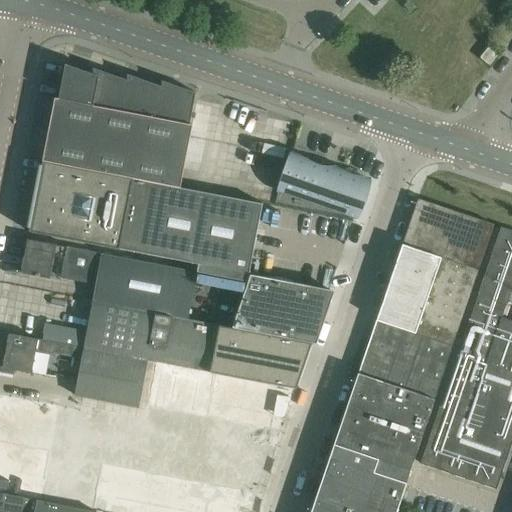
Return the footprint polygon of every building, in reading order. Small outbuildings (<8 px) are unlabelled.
[(489,47),(480,58),(489,65),(498,54),(489,47)] [(54,99),(42,162),(121,177),(179,188),(191,126),(189,125),(195,95),(195,94),(161,80),(161,82),(162,82),(161,86),(127,73),(127,74),(127,75),(126,79),(93,66),(92,67),(93,68),(91,75),(90,75),(73,72),(66,77),(61,101),(54,99)] [(291,156),(280,189),(355,215),(366,182),(363,181),(341,173),(291,156)] [(42,162),(29,231),(199,265),(198,271),(248,281),(253,255),(259,225),(263,204),(179,188),(121,177),(42,162)] [(416,199),(393,267),(469,293),(477,270),(479,271),(494,225),(474,218),(474,219),(419,200),(416,199)] [(456,358),(420,464),(497,490),(511,445),(511,322),(501,319),(505,308),(507,305),(511,290),(511,230),(500,227),(478,293),(456,358)] [(27,241),(21,274),(29,276),(50,280),(54,256),(56,246),(27,241)] [(56,246),(54,256),(65,258),(60,280),(96,287),(93,302),(188,320),(196,273),(67,249),(56,246)] [(393,267),(375,320),(451,346),(469,293),(393,267)] [(250,276),(232,329),(312,343),(330,291),(250,276)] [(45,324),(42,342),(83,350),(146,361),(210,374),(219,326),(188,320),(93,302),(87,332),(45,324)] [(375,320),(357,373),(433,399),(451,346),(375,320)] [(232,329),(216,375),(294,390),(294,388),(296,389),(297,386),(311,345),(312,343),(232,329)] [(0,353),(0,371),(13,374),(14,371),(31,375),(36,351),(82,359),(83,350),(42,342),(37,341),(9,335),(6,351),(1,350),(0,353)] [(82,359),(75,397),(137,409),(146,361),(83,350),(82,359)] [(343,415),(337,434),(413,460),(419,441),(433,399),(357,373),(343,415)] [(329,457),(316,494),(367,511),(394,511),(405,483),(413,460),(337,434),(329,457)] [(0,511),(88,511),(37,502),(0,494),(0,511)] [(367,511),(316,494),(310,511),(367,511)]
